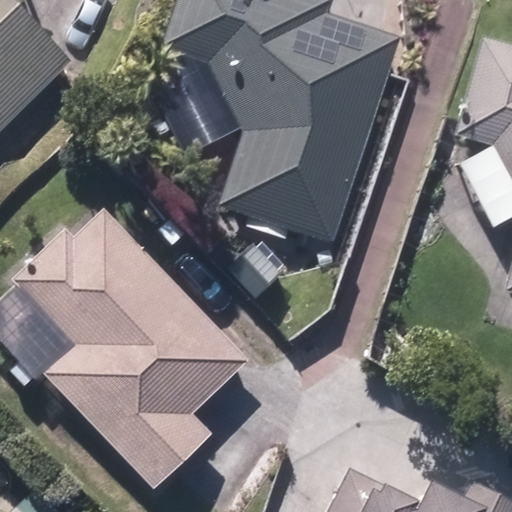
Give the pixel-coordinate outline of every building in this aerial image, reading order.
[(0,0),(0,137),(69,69),(39,38),(17,15),(31,0),(0,0)] [(218,214),(330,251),(398,48),(354,34),(322,23),(326,10),(297,0),(180,0),(162,56),(204,68),(244,134),(218,214)] [(511,53),(479,45),(451,143),(490,155),(459,172),(494,236),(511,226),(511,273),(505,297),(511,298),(511,53)] [(147,464),(166,483),(209,443),(190,423),(245,371),(101,220),(70,250),(63,242),(13,289),(73,350),(41,381),(134,477),(147,464)] [(283,302),(303,329),(322,314),(302,287),(283,302)] [(504,511),(469,494),(460,511),(456,511),(425,497),(416,511),(414,511),(349,479),(332,511),(504,511)] [(19,511),(49,511),(37,498),(19,511)]
